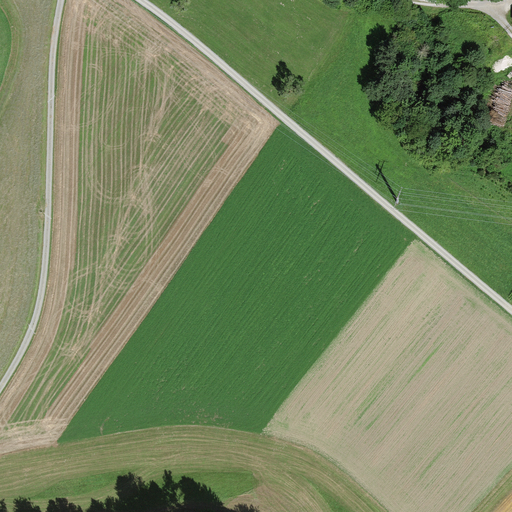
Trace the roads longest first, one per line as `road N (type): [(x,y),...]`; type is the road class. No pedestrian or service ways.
road 1 (unclassified): [(511,307),(139,0)]
road 2 (track): [(0,390),(26,351),(42,286),(60,0)]
